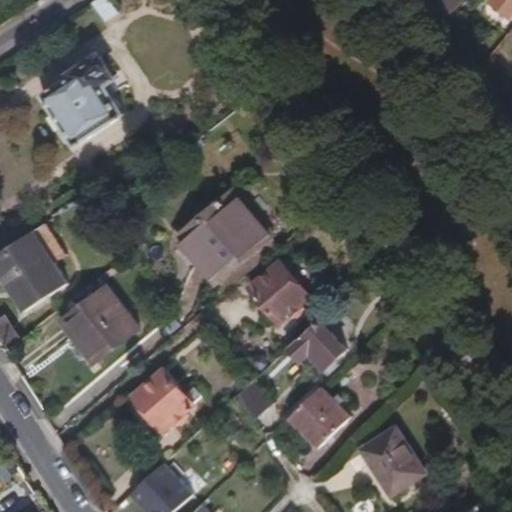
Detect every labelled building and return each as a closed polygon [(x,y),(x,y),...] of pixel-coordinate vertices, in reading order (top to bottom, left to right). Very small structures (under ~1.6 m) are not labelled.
[(119,13),(110,0),(96,0),(92,3),(106,22),(119,13)] [(448,15),(462,0),(441,0),(437,5),(448,15)] [(510,19),(511,15),(511,0),(492,0),(490,2),(510,19)] [(77,148),(127,115),(106,83),(115,77),(102,57),(42,96),(77,148)] [(487,76),(494,68),(488,62),(481,71),(487,76)] [(215,285),(278,233),(240,186),(176,239),(215,285)] [(65,282),(32,230),(0,250),(0,272),(24,310),(65,282)] [(223,294),(286,241),(278,233),(215,285),(223,294)] [(295,283),(279,263),(249,288),(267,308),(275,301),(278,305),(291,294),(287,290),(295,283)] [(137,329),(105,287),(59,320),(71,336),(78,330),(99,357),(137,329)] [(0,342),(11,335),(0,318),(0,342)] [(328,371),(349,350),(322,322),(303,341),(299,337),(289,347),(303,363),(312,355),(328,371)] [(99,357),(78,330),(71,336),(91,362),(99,357)] [(194,404),(165,369),(136,394),(165,429),(174,421),(177,425),(189,415),(185,411),(194,404)] [(273,405),(255,378),(238,393),(255,422),(273,405)] [(317,450),(350,418),(321,388),(288,420),(317,450)] [(424,474),(394,427),(359,449),(390,496),(424,474)] [(330,499),(363,461),(344,445),(312,483),(330,499)] [(0,487),(6,490),(15,476),(4,460),(0,462),(0,487)] [(173,511),(182,503),(157,477),(134,500),(144,511),(173,511)] [(211,511),(202,502),(192,511),(211,511)]
